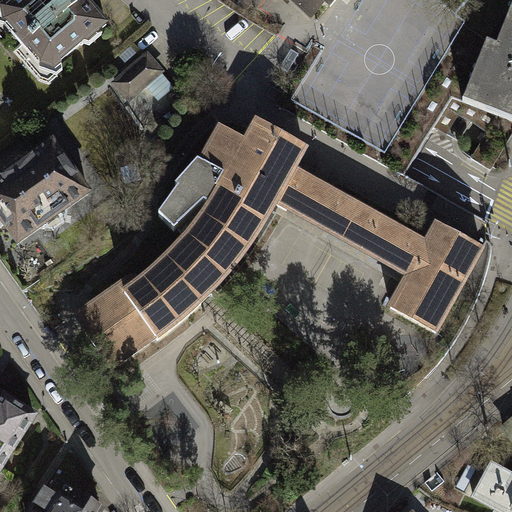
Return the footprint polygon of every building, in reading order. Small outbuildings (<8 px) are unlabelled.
[(18,0),(7,11),(0,8),(0,36),(38,80),(48,83),(56,76),(55,65),(89,35),(93,37),(106,26),(85,3),(88,0),(18,0)] [(331,7),(336,0),(291,0),(312,18),(326,2),(331,7)] [(511,7),(496,47),(487,43),(462,103),(497,117),(511,122),(511,7)] [(162,73),(147,55),(114,83),(128,101),(162,73)] [(175,89),(161,101),(150,87),(129,105),(153,132),(187,103),(175,89)] [(511,137),(511,122),(497,117),(472,157),(493,170),(511,137)] [(246,145),(222,130),(204,163),(206,164),(204,167),(197,164),(176,187),(178,190),(159,217),(175,232),(177,229),(187,239),(177,251),(166,263),(154,274),(143,285),(139,280),(136,279),(129,279),(127,280),(75,318),(113,370),(156,339),(158,341),(173,329),(188,317),(202,304),(214,292),(229,275),(243,257),(252,244),(261,231),(276,204),(396,270),(414,240),(294,172),(305,152),(258,125),(246,145)] [(89,193),(52,142),(0,178),(0,227),(4,225),(17,244),(41,227),(54,230),(65,222),(65,210),(89,193)] [(426,246),(414,240),(396,270),(408,277),(401,290),(397,288),(389,303),(392,305),(390,309),(436,334),(482,251),(437,225),(426,246)] [(0,469),(34,415),(3,396),(0,401),(0,469)] [(511,420),(501,428),(511,440),(511,420)] [(511,511),(511,475),(491,464),(473,497),(500,511),(511,511)] [(98,511),(99,510),(57,483),(50,495),(45,491),(36,506),(41,509),(38,511),(98,511)]
